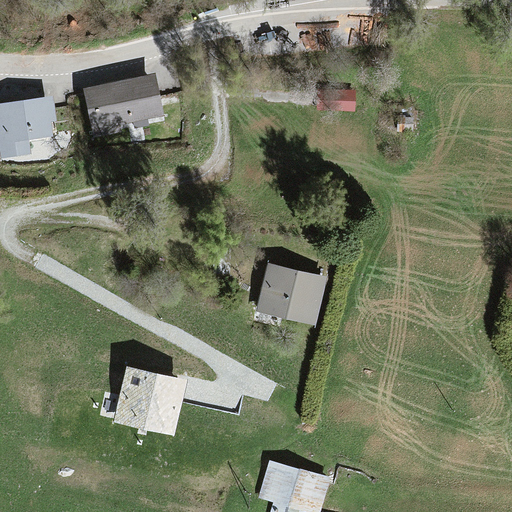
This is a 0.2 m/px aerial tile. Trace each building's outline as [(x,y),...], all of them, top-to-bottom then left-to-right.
[(155,75),(84,89),(92,133),(164,119),(155,75)] [(356,92),(319,87),(316,110),(353,114),(356,92)] [(55,98),(0,106),(0,156),(1,164),(33,159),(31,142),(61,137),(55,98)] [(327,280),(267,265),(254,315),(314,330),(327,280)] [(187,383),(126,368),(114,422),(174,437),(175,431),(182,402),(187,383)] [(238,415),(182,402),(175,431),(232,443),(238,415)] [(323,511),(331,481),(265,464),(255,504),(271,508),(270,511),(323,511)]
